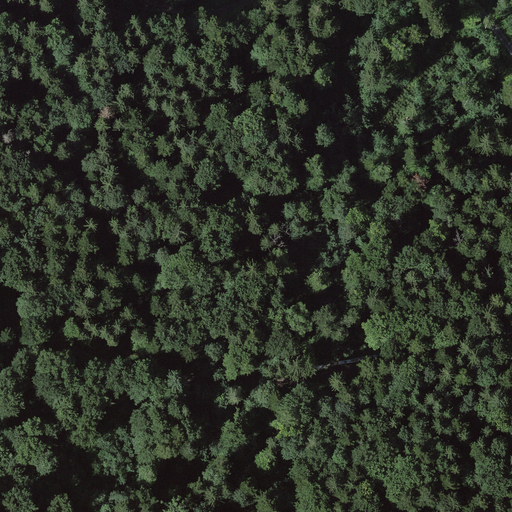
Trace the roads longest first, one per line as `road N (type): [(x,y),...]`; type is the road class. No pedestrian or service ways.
road 1 (track): [(0,365),(29,352),(195,384),(430,346),(511,342)]
road 2 (track): [(249,0),(171,18),(101,0)]
